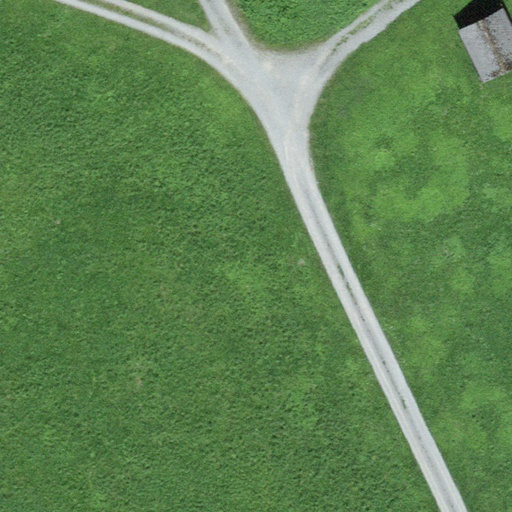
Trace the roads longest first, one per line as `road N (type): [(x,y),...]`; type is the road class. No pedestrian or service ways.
road 1 (track): [(94,0),(196,41),(260,97),(460,511)]
road 2 (track): [(413,0),(260,97)]
